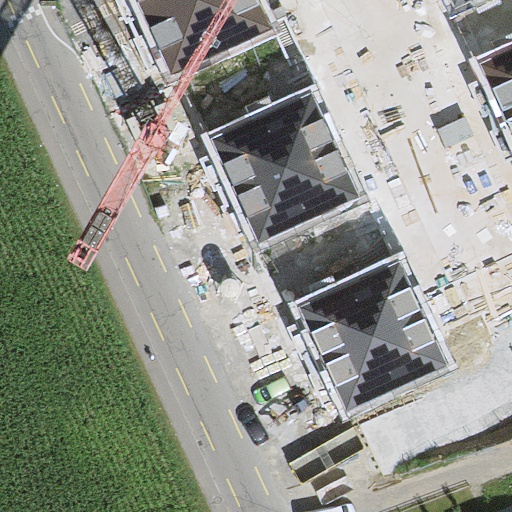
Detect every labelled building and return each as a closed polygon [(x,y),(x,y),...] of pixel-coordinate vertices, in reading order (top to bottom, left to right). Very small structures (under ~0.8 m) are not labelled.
[(266,0),(128,0),(166,84),(281,33),(266,0)] [(443,0),(449,13),(479,0),(443,0)] [(511,38),(469,57),(511,153),(511,38)] [(317,84),(202,135),(254,253),(369,202),(317,84)] [(404,252),(289,302),(341,420),(456,370),(404,252)]
